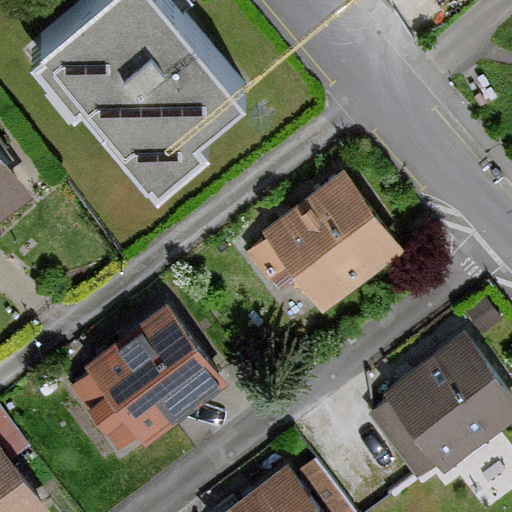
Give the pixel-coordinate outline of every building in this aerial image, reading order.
[(171,0),(80,0),(29,44),(69,91),(79,82),(157,173),(206,132),(196,120),(241,82),(171,0)] [(0,204),(27,184),(0,147),(0,204)] [(341,161),(262,222),(322,300),(401,240),(341,161)] [(164,294),(85,355),(91,364),(70,381),(116,441),(136,425),(145,436),(226,374),(164,294)] [(511,391),(461,325),(384,383),(391,392),(370,408),(415,467),(436,452),(443,461),(511,409),(511,391)] [(0,442),(0,511),(38,511),(47,505),(0,442)] [(328,511),(284,454),(208,511),(328,511)]
